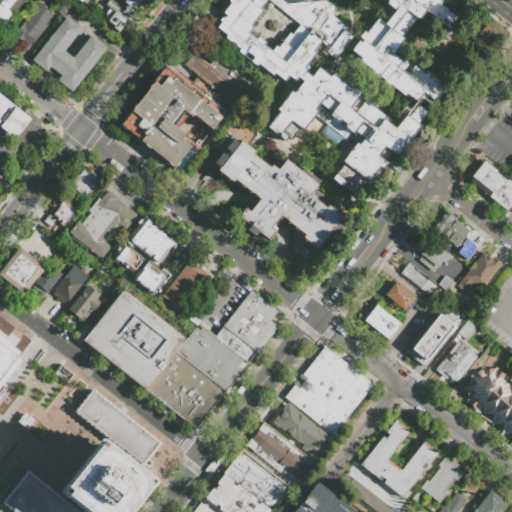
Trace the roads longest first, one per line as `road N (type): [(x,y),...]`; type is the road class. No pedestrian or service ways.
road 1 (residential): [(318,319),(508,470)]
road 2 (residential): [(206,459),(38,326)]
road 3 (tertiary): [(318,319),(206,459)]
road 4 (residential): [(130,168),(261,273)]
